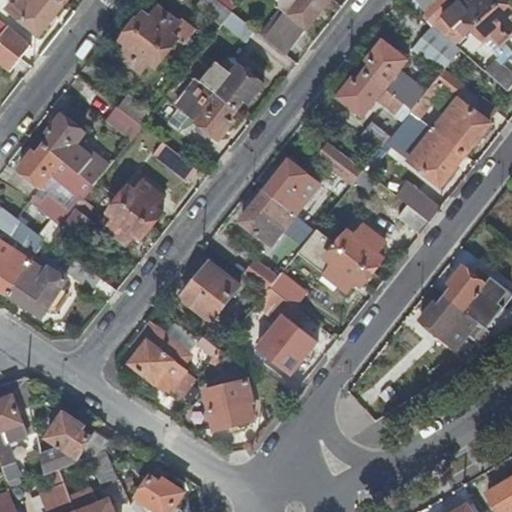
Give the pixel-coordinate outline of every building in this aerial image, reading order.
[(41,36),(65,4),(60,0),(17,0),(9,11),(41,36)] [(233,10),(220,0),(203,0),(200,5),(223,23),(233,10)] [(280,0),(278,4),(286,10),(266,36),(288,53),(329,0),(280,0)] [(448,0),(438,0),(421,17),(431,25),(432,26),(442,17),(452,27),(463,17),(474,29),(506,0),(505,0),(460,0),(454,6),(448,0)] [(511,17),(511,7),(506,0),(474,29),(486,41),(492,35),(500,44),(511,34),(511,19),(511,18),(511,17)] [(146,12),(135,26),(170,53),(181,40),(188,45),(200,31),(185,20),(182,23),(162,7),(153,18),(146,12)] [(258,30),(234,11),(226,22),(249,41),(258,30)] [(0,40),(23,58),(32,46),(0,20),(0,40)] [(432,26),(431,25),(412,49),(442,73),(445,68),(460,50),(455,45),(432,26)] [(170,53),(135,26),(124,40),(131,45),(123,56),(144,72),(153,61),(159,67),(170,53)] [(460,50),(511,93),(511,70),(503,63),(500,57),(506,52),(500,45),(500,44),(492,35),(486,41),(474,29),(455,45),(460,50)] [(0,62),(12,72),(23,58),(0,40),(0,62)] [(372,65),(366,73),(405,104),(412,110),(427,91),(399,70),(406,61),(405,60),(393,50),(383,42),(368,62),(372,65)] [(395,48),(393,50),(405,60),(408,56),(399,49),(395,48)] [(219,92),(239,108),(246,100),(249,102),(265,83),(241,65),(235,72),(219,59),(209,71),(194,60),(188,67),(210,85),(219,92)] [(233,116),(239,108),(219,92),(210,85),(188,67),(166,95),(221,138),(236,119),(233,116)] [(445,68),(442,73),(436,79),(446,87),(456,95),(465,84),(445,68)] [(405,104),(366,73),(359,81),(355,78),(339,97),(363,116),(377,100),(396,115),(405,104)] [(427,91),(412,110),(422,117),(446,87),(436,79),(427,91)] [(129,93),(118,106),(120,107),(142,125),(143,124),(153,112),(129,93)] [(460,98),(436,129),(468,154),(492,123),(489,121),(476,111),(460,98)] [(476,111),(489,121),(498,110),(485,100),(476,111)] [(109,121),(132,139),(142,125),(120,107),(109,121)] [(53,138),(46,147),(79,174),(95,186),(98,182),(107,171),(76,147),(86,135),(63,117),(49,134),(53,138)] [(363,135),(381,150),(391,137),(373,122),(363,135)] [(468,154),(436,129),(411,161),(443,186),(468,154)] [(190,180),(200,168),(165,141),(155,153),(190,180)] [(365,170),(331,142),(320,155),(355,183),(365,170)] [(79,174),(46,147),(38,157),(34,154),(20,171),(43,189),(56,173),(71,185),(79,174)] [(290,159),(266,190),(298,215),(309,200),(308,199),(320,184),(290,159)] [(56,173),(43,189),(33,202),(40,207),(49,195),(73,214),(86,197),(95,186),(79,174),(71,185),(56,173)] [(118,197),(152,224),(163,210),(156,205),(165,194),(138,173),(118,197)] [(413,208),(432,222),(441,210),(442,209),(410,184),(400,197),(409,205),(413,208)] [(298,215),(266,190),(242,221),(273,245),(298,215)] [(40,207),(63,226),(73,214),(49,195),(40,207)] [(63,226),(54,237),(70,250),(93,220),(87,215),(95,204),(86,197),(73,214),(63,226)] [(142,237),(152,224),(118,197),(108,211),(114,216),(106,227),(126,243),(135,232),(142,237)] [(0,222),(40,252),(48,240),(2,205),(0,207),(0,222)] [(399,217),(421,235),(432,222),(413,208),(409,205),(399,217)] [(99,222),(106,227),(114,216),(108,211),(99,222)] [(339,243),(375,272),(386,258),(379,252),(387,241),(365,224),(357,234),(350,229),(339,243)] [(364,286),(375,272),(339,243),(319,228),(300,253),(348,291),(357,280),(364,286)] [(0,287),(11,295),(33,262),(0,239),(0,287)] [(95,289),(105,277),(74,253),(65,265),(95,289)] [(256,261),(247,273),(269,290),(273,287),(279,279),(256,261)] [(444,279),(451,285),(465,267),(458,261),(444,279)] [(33,262),(11,295),(44,316),(69,279),(52,267),(48,272),(33,262)] [(212,262),(184,297),(214,321),(241,286),(212,262)] [(455,288),(448,296),(488,328),(511,298),(511,292),(483,270),(478,277),(465,267),(451,285),(455,288)] [(273,287),(300,308),(312,292),(284,272),(279,279),(273,287)] [(468,335),(489,350),(505,340),(488,328),(448,296),(442,304),(437,301),(422,321),(457,349),(468,335)] [(281,311),(255,347),(293,375),(319,339),(281,311)] [(133,345),(140,351),(159,328),(151,322),(133,345)] [(131,363),(170,394),(189,370),(183,365),(189,357),(182,351),(185,349),(159,328),(140,351),(131,363)] [(217,346),(205,336),(200,343),(211,352),(217,346)] [(170,394),(182,403),(199,378),(189,370),(170,394)] [(13,395),(19,410),(32,405),(27,378),(21,378),(8,383),(13,395)] [(250,380),(207,391),(215,428),(256,418),(252,400),(254,400),(250,380)] [(0,453),(31,441),(19,410),(13,395),(0,400),(0,453)] [(43,461),(46,474),(60,468),(90,456),(107,449),(113,441),(95,430),(91,436),(82,429),(84,425),(64,411),(47,437),(68,451),(43,461)] [(107,449),(90,456),(103,487),(120,480),(107,449)] [(131,507),(133,511),(169,511),(184,491),(155,470),(131,507)] [(511,511),(511,477),(488,491),(500,511),(511,511)] [(73,498),(78,511),(116,511),(111,498),(102,502),(96,486),(85,490),(86,493),(73,498)] [(78,511),(73,498),(70,492),(49,500),(54,511),(78,511)] [(18,511),(13,496),(0,500),(4,511),(3,511),(18,511)] [(481,511),(475,501),(469,505),(473,511),(481,511)] [(473,511),(469,505),(468,502),(450,511),(473,511)]
